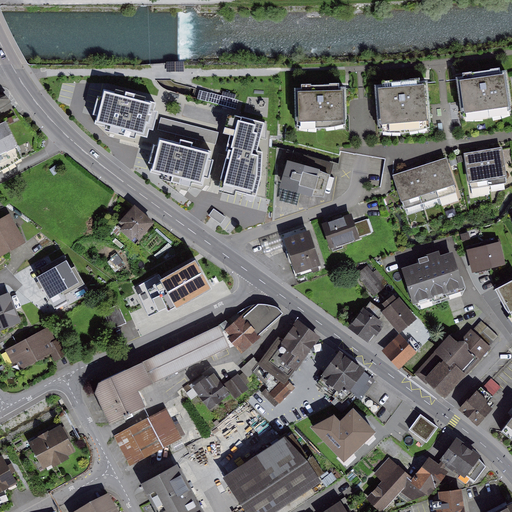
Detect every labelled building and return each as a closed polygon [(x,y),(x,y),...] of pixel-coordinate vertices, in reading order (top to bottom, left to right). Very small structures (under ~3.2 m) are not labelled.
[(476,78),(462,79),(467,119),(511,113),(511,79),(511,73),(476,78)] [(424,84),(384,86),(387,130),(435,127),(432,83),(424,84)] [(338,85),(301,86),(301,127),(351,126),(350,85),(338,85)] [(103,90),(94,124),(147,137),(156,103),(103,90)] [(234,112),(237,102),(200,93),(198,103),(234,112)] [(0,108),(8,104),(6,97),(0,96),(0,108)] [(237,115),(219,186),(256,196),(262,174),(263,152),(257,150),(265,122),(237,115)] [(9,122),(0,126),(0,163),(24,152),(9,122)] [(159,138),(150,173),(203,185),(211,151),(159,138)] [(491,151),(486,152),(491,185),(511,181),(507,149),(491,151)] [(482,153),(465,155),(470,188),(491,185),(486,152),(482,153)] [(447,158),(429,164),(439,194),(456,189),(447,158)] [(294,164),(287,188),(324,197),(330,173),(294,164)] [(429,164),(411,169),(421,200),(439,194),(429,164)] [(411,169),(394,175),(404,206),(421,200),(411,169)] [(137,241),(152,223),(134,208),(121,224),(124,227),(122,229),(137,241)] [(12,214),(0,221),(0,255),(0,256),(27,239),(12,214)] [(350,215),(324,225),(332,248),(358,239),(350,215)] [(212,216),(210,222),(222,226),(224,220),(212,216)] [(312,228),(285,238),(300,276),(327,266),(312,228)] [(502,243),(472,250),(477,269),(507,262),(502,243)] [(452,255),(406,269),(415,300),(461,286),(452,255)] [(211,287),(195,260),(147,288),(162,315),(211,287)] [(66,262),(39,277),(56,307),(66,301),(60,291),(77,282),(66,262)] [(370,265),(363,270),(380,293),(387,288),(370,265)] [(511,280),(493,290),(508,321),(511,325),(511,280)] [(401,292),(383,307),(403,331),(421,316),(401,292)] [(8,295),(0,298),(0,328),(19,321),(8,295)] [(264,335),(262,333),(286,312),(284,310),(283,308),(280,306),(277,305),(273,304),(270,303),(266,303),(262,303),(248,316),(229,331),(247,351),(264,335)] [(126,324),(118,304),(104,310),(112,329),(126,324)] [(352,327),(369,339),(381,322),(364,310),(352,327)] [(279,341),(262,364),(285,381),(318,338),(298,323),(283,343),(279,341)] [(98,392),(113,423),(151,406),(143,389),(229,348),(219,326),(104,380),(98,392)] [(454,332),(417,374),(448,402),(499,346),(477,326),(464,341),(454,332)] [(48,328),(10,349),(20,368),(59,347),(48,328)] [(400,337),(385,350),(400,366),(414,352),(400,337)] [(339,354),(321,378),(344,396),(349,389),(360,397),(373,380),(339,354)] [(215,366),(193,383),(215,412),(237,395),(215,366)] [(251,382),(241,370),(228,380),(239,393),(251,382)] [(482,392),(492,401),(501,390),(491,381),(482,392)] [(478,390),(464,406),(481,422),(496,406),(478,390)] [(186,434),(171,405),(116,434),(131,463),(186,434)] [(437,423),(413,406),(402,421),(411,428),(408,432),(418,438),(420,435),(425,439),(437,423)] [(373,429),(353,409),(340,422),(334,416),(314,428),(343,458),(373,429)] [(511,417),(503,430),(511,436),(511,417)] [(32,443),(44,467),(72,452),(59,429),(32,443)] [(291,436),(229,477),(251,511),(273,511),(320,482),(291,436)] [(456,439),(442,458),(474,481),(486,466),(479,455),(456,439)] [(0,462),(0,493),(20,482),(7,458),(0,462)] [(446,482),(427,468),(417,478),(392,458),(379,472),(390,482),(378,493),(392,504),(403,495),(410,501),(434,493),(446,482)] [(199,511),(176,470),(146,487),(160,511),(199,511)] [(462,511),(460,492),(441,495),(442,504),(438,504),(438,511),(462,511)] [(352,511),(343,498),(323,511),(352,511)] [(119,511),(113,499),(88,511),(119,511)]
